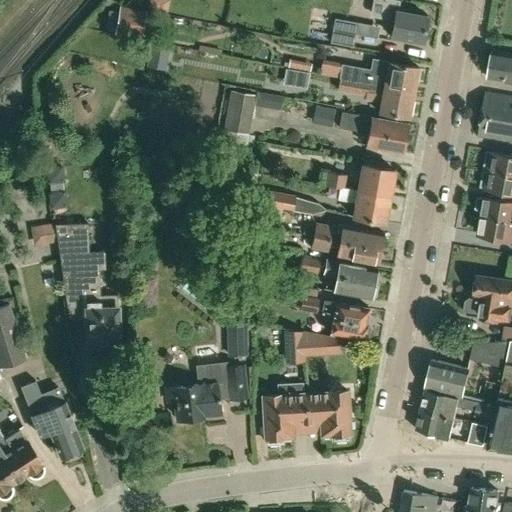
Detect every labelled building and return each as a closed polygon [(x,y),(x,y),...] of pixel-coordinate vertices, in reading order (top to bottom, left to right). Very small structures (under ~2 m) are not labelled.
[(162,0),(149,0),(148,8),(166,11),(167,7),(162,0)] [(424,40),(428,15),(412,12),(412,10),(399,7),(400,0),(399,0),(375,0),(373,11),(375,15),(395,19),(392,34),(424,40)] [(353,45),(357,21),(335,17),(331,41),(353,45)] [(511,52),(493,49),(489,77),(511,81),(511,52)] [(414,92),(419,66),(389,61),(374,59),(372,70),(343,64),(341,78),(414,92)] [(409,117),(414,92),(341,78),(339,89),(367,94),(366,99),(381,101),(379,111),(409,117)] [(249,134),(256,94),(230,90),(223,129),(249,134)] [(511,96),(486,92),(483,114),(511,118),(511,96)] [(402,151),(408,123),(352,113),(349,128),(368,132),(366,145),(402,151)] [(511,118),(483,114),(479,135),(511,140),(511,118)] [(489,167),(489,169),(511,173),(511,153),(492,150),(492,152),(487,151),(484,167),(489,167)] [(13,161),(18,180),(45,174),(40,155),(13,161)] [(362,163),(358,189),(389,194),(394,169),(362,163)] [(511,173),(489,169),(489,171),(484,170),(481,186),(486,187),(486,189),(511,193),(511,173)] [(327,183),(340,186),(343,186),(345,175),(329,172),(327,183)] [(355,202),(353,215),(385,221),(389,194),(358,189),(343,186),(340,186),(338,199),(355,202)] [(263,204),(293,210),(296,195),(266,190),(263,204)] [(511,199),(484,195),(481,214),(511,219),(511,199)] [(511,219),(481,214),(481,217),(474,218),(472,228),(478,231),(478,233),(511,239),(511,219)] [(115,342),(118,341),(116,294),(100,294),(99,261),(89,262),(87,222),(55,223),(65,293),(86,292),(87,347),(102,346),(102,353),(114,352),(115,342)] [(315,222),(313,235),(380,246),(383,231),(342,223),(342,224),(332,226),(332,225),(315,222)] [(377,262),(380,246),(313,235),(311,247),(327,250),(328,246),(337,247),(336,254),(377,262)] [(302,253),(300,268),(317,271),(319,256),(302,253)] [(374,282),(377,266),(327,258),(325,273),(337,275),(334,291),(371,297),(376,296),(378,286),(374,282)] [(511,279),(479,275),(476,297),(472,296),(466,299),(465,308),(469,314),(499,318),(499,317),(510,319),(511,304),(511,279)] [(296,308),(316,312),(319,298),(316,298),(318,290),(300,286),(296,308)] [(330,332),(363,338),(368,336),(370,326),(366,322),(369,307),(323,298),(321,311),(334,314),(330,332)] [(0,306),(0,365),(24,359),(9,304),(0,306)] [(230,334),(246,334),(246,322),(230,322),(230,334)] [(304,359),(304,353),(303,353),(301,330),(286,327),(288,360),(304,359)] [(320,333),(301,330),(303,353),(304,353),(321,351),(320,333)] [(506,366),(511,340),(511,338),(476,342),(472,357),(506,366)] [(498,406),(494,422),(489,445),(511,447),(511,340),(506,366),(498,406)] [(463,394),(470,367),(434,359),(428,386),(463,394)] [(168,400),(177,399),(179,417),(205,413),(205,412),(223,409),(221,398),(246,395),(243,364),(228,366),(228,360),(197,364),(199,382),(166,386),(168,400)] [(32,376),(19,381),(26,397),(38,393),(32,376)] [(279,383),(280,393),(263,394),(265,436),(267,436),(267,441),(282,440),(282,435),(293,435),(293,421),(307,420),(305,392),(302,392),(302,382),(279,383)] [(348,431),(350,431),(348,389),(305,392),(307,420),(321,420),(322,433),(333,432),(333,438),(349,437),(348,431)] [(477,402),(460,397),(427,390),(422,409),(455,417),(458,406),(475,410),(477,402)] [(79,448),(82,447),(64,401),(31,414),(39,434),(49,430),(59,455),(63,454),(65,458),(80,452),(79,448)] [(498,406),(477,402),(475,410),(474,417),(494,422),(498,406)] [(450,438),(455,417),(422,409),(417,430),(450,438)] [(473,421),(468,441),(484,444),(489,425),(473,421)] [(4,437),(10,447),(2,453),(19,478),(26,473),(29,476),(34,477),(39,475),(42,472),(43,468),(42,463),(18,427),(4,437)] [(0,449),(0,496),(1,497),(7,496),(10,493),(12,488),(11,483),(19,478),(2,453),(0,449)] [(495,511),(499,490),(474,487),(471,506),(466,505),(465,511),(495,511)] [(434,511),(438,495),(404,489),(399,511),(434,511)] [(511,511),(511,501),(505,500),(502,511),(511,511)]
